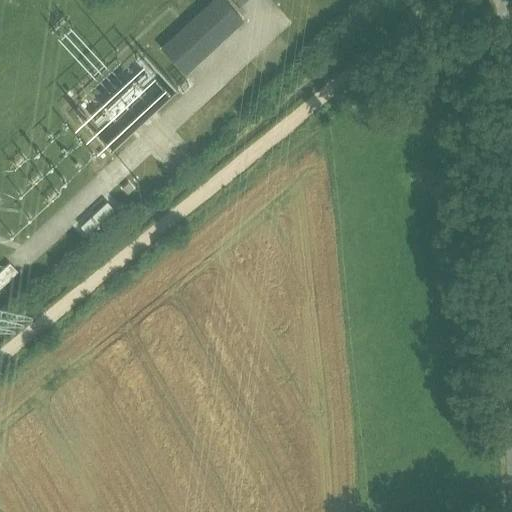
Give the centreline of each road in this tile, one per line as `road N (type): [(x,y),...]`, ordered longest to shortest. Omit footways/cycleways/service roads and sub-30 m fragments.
road 1 (track): [(0,353),(436,0)]
road 2 (unclassified): [(504,0),(503,307),(511,418)]
